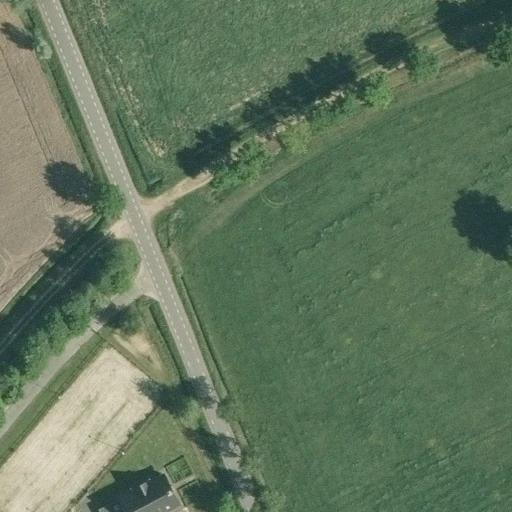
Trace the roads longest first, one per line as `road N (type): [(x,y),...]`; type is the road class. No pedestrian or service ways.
road 1 (track): [(0,350),(134,216),(511,18)]
road 2 (tertiary): [(254,511),(46,0)]
